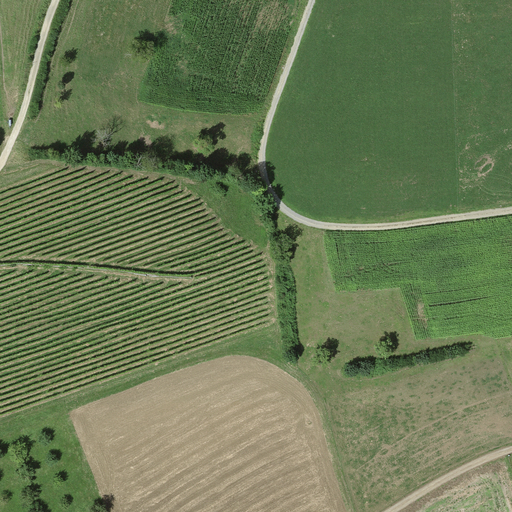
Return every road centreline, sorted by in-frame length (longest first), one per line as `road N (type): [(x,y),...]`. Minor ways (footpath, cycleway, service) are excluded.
road 1 (track): [(0,429),(205,354),(261,352),(311,389),(350,511)]
road 2 (track): [(311,0),(271,135),(267,171),(285,208),(309,224),(397,227),(511,210)]
road 3 (track): [(54,0),(0,163)]
road 4 (track): [(389,511),(511,448)]
